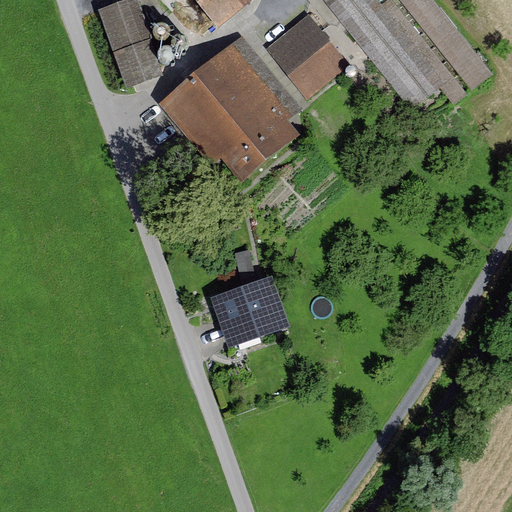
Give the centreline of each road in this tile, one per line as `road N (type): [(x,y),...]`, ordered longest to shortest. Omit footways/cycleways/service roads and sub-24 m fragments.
road 1 (unclassified): [(65,0),(246,511)]
road 2 (track): [(511,231),(333,511)]
